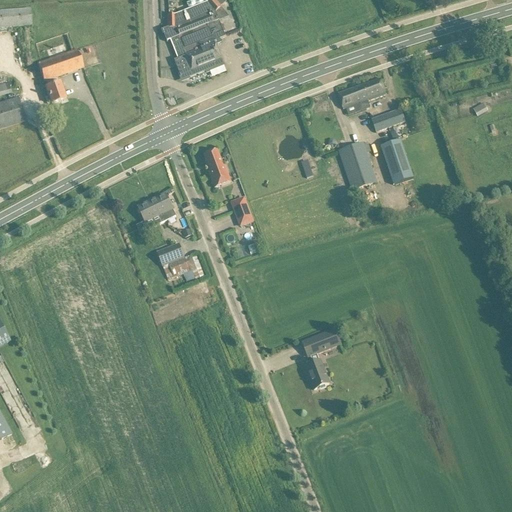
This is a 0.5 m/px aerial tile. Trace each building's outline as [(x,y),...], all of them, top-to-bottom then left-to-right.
[(164,31),(163,32),(167,43),(168,43),(168,42),(171,41),(178,60),(175,61),(181,78),(182,78),(181,76),(187,74),(188,75),(189,75),(188,73),(207,65),(210,73),(225,67),(216,45),(220,44),(218,40),(226,37),(219,22),(229,18),(221,9),(222,8),(214,0),(210,0),(207,3),(207,4),(176,16),(177,29),(169,29),(170,32),(165,34),(164,31)] [(0,11),(0,29),(32,27),(31,9),(0,11)] [(177,29),(176,16),(168,16),(169,29),(177,29)] [(48,88),(46,89),(52,105),(66,100),(60,84),(59,84),(57,78),(84,69),(77,50),(37,64),(44,83),(46,82),(48,88)] [(338,94),(338,95),(344,111),(346,110),(369,101),(369,102),(387,96),(386,95),(381,80),(338,94)] [(0,85),(0,97),(12,94),(9,84),(0,85)] [(0,129),(26,122),(18,99),(0,104),(0,129)] [(484,104),(474,110),(478,117),(488,111),(484,104)] [(377,134),(406,123),(401,110),(372,121),(377,134)] [(401,141),(381,148),(394,186),(414,179),(401,141)] [(367,152),(364,144),(338,152),(352,193),(377,184),(368,156),(367,152)] [(215,189),(231,183),(225,167),(226,167),(226,166),(224,167),(218,151),(204,156),(210,172),(208,173),(208,174),(209,173),(215,189)] [(310,161),(304,163),(308,178),(314,177),(310,161)] [(139,209),(144,219),(149,230),(176,217),(166,196),(153,202),(154,203),(148,206),(147,205),(139,209)] [(253,223),(244,200),(244,199),(232,204),(241,227),(253,223)] [(190,231),(184,234),(187,240),(193,237),(190,231)] [(179,246),(158,254),(163,267),(168,281),(192,272),(196,281),(205,278),(197,258),(189,261),(185,262),(184,259),(179,246)] [(0,346),(10,342),(2,327),(0,323),(0,346)] [(340,346),(335,331),(303,344),(309,358),(311,357),(314,365),(305,368),(309,379),(311,378),(316,390),(314,391),(329,386),(320,362),(319,363),(316,355),(340,346)] [(0,441),(12,435),(0,413),(0,441)]
